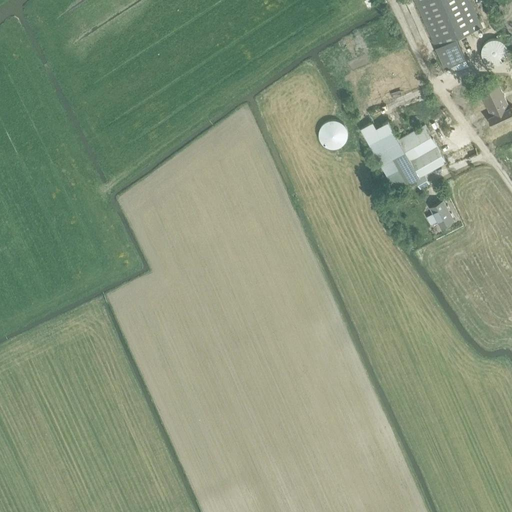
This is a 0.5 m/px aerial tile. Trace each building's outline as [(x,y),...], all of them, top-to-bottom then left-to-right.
[(457,39),(482,27),(469,0),(414,0),(445,69),(466,59),(457,39)] [(481,51),(481,53),(482,56),(483,58),(484,60),(486,62),(487,63),(489,64),(491,65),(494,65),(496,65),(498,65),(500,64),(502,63),(504,61),(505,60),(507,58),(507,56),(508,54),(508,51),(508,49),(507,47),(506,45),(505,43),(503,42),(501,40),(499,39),(497,39),(495,39),(493,39),(490,39),(488,40),(486,41),(485,43),(483,45),(482,47),(482,49),(481,51)] [(492,127),(511,118),(511,106),(510,108),(495,76),(477,85),(492,116),(488,118),(492,127)] [(347,130),(347,128),(346,125),(345,123),(343,121),(341,119),(339,118),(335,117),(332,117),(329,118),(327,119),(325,121),(323,123),(322,125),(321,127),(321,130),(321,132),(322,135),(323,137),(325,139),(327,141),(329,142),(332,143),(334,143),(337,143),(339,142),(341,141),(343,140),(345,137),(346,135),(347,133),(347,130)] [(395,191),(416,180),(420,189),(429,184),(424,175),(446,163),(424,125),(399,139),(389,121),(375,129),(371,122),(360,129),(395,191)] [(449,224),(454,221),(443,201),(430,208),(433,214),(428,217),(432,224),(437,221),(441,228),(447,225),(447,226),(450,225),(449,224)]
